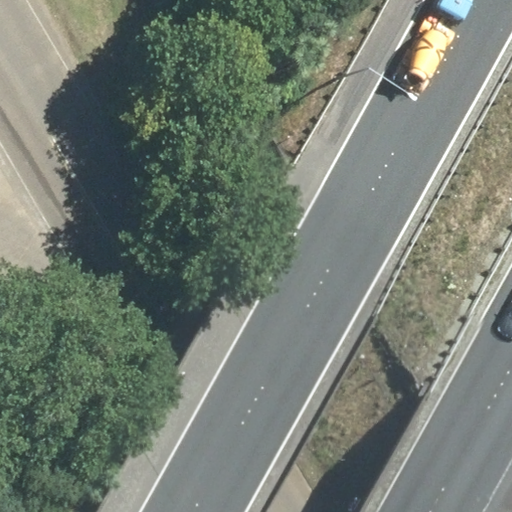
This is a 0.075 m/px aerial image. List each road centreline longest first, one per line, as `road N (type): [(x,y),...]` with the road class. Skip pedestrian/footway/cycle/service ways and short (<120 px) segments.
road 1 (motorway): [(189,511),(475,0)]
road 2 (secondary): [(277,511),(9,77)]
road 3 (motorway): [(511,364),(430,511)]
